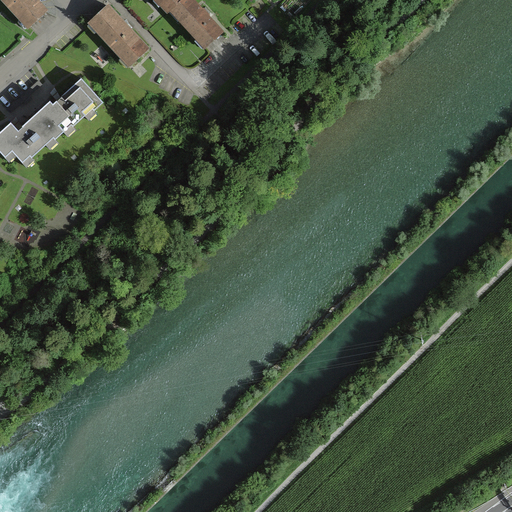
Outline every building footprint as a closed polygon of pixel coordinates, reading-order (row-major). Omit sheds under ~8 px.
[(2,0),(21,20),(19,22),(25,28),(27,27),(29,29),(49,11),(39,0),(2,0)] [(154,0),(160,7),(162,5),(169,12),(170,11),(179,3),(178,2),(180,0),(154,0)] [(179,3),(170,11),(180,22),(181,21),(196,39),(195,39),(203,49),(204,47),(205,48),(225,31),(196,0),(180,0),(178,2),(179,3)] [(111,5),(90,24),(91,25),(90,27),(96,33),(98,31),(122,58),(120,60),(127,67),(128,66),(130,68),(151,49),(111,5)] [(70,89),(82,78),(76,73),(65,83),(70,89)] [(43,111),(64,135),(66,133),(68,136),(75,130),(74,128),(88,116),(90,119),(98,112),(96,110),(105,103),(85,79),(63,98),(64,99),(61,102),(55,107),(52,103),(43,111)] [(57,141),(64,135),(43,111),(21,130),(18,132),(11,124),(0,133),(0,153),(5,159),(13,152),(27,169),(35,162),(32,159),(48,146),(51,150),(59,143),(57,141)]
